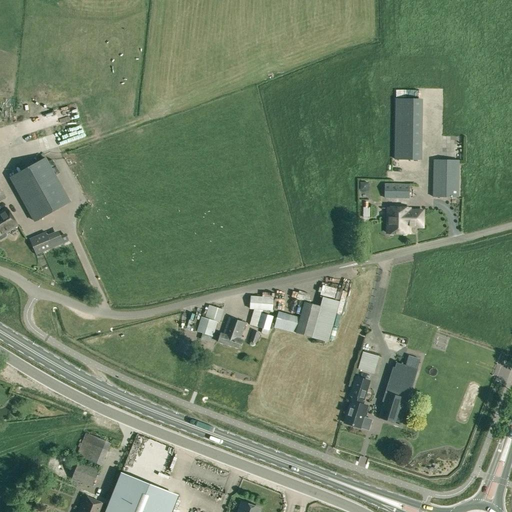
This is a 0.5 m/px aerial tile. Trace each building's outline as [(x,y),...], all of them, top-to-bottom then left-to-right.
[(420,99),(396,99),(395,159),(419,160),(420,99)] [(12,175),(38,220),(73,200),(48,155),(12,175)] [(433,197),(458,198),(459,160),(434,160),(433,197)] [(369,182),(360,182),(360,191),(364,191),(369,186),(369,182)] [(384,184),(384,198),(409,199),(409,184),(384,184)] [(0,240),(6,237),(7,235),(6,233),(18,226),(7,208),(0,211),(0,201),(6,198),(0,188),(0,240)] [(409,233),(409,227),(422,227),(423,211),(409,211),(410,208),(388,208),(387,233),(409,233)] [(53,248),(46,232),(28,239),(36,255),(53,248)] [(319,293),(333,295),(334,283),(320,282),(319,293)] [(250,296),(249,309),(272,311),(273,298),(250,296)] [(304,302),(300,318),(295,333),(312,338),(311,338),(328,343),(339,301),(322,297),(320,306),(304,302)] [(295,333),(300,318),(278,312),(274,327),(295,333)] [(268,330),(273,317),(261,313),(257,327),(262,329),(268,330)] [(212,337),(216,321),(205,318),(201,317),(196,332),(212,337)] [(217,342),(239,349),(242,340),(240,340),(246,322),(229,317),(223,334),(220,333),(217,342)] [(249,341),(256,343),(259,332),(253,330),(249,341)] [(363,340),(361,347),(370,350),(372,342),(363,340)] [(378,356),(363,352),(358,368),(373,373),(378,356)] [(403,397),(395,423),(399,425),(416,369),(396,362),(387,392),(403,397)] [(350,395),(352,396),(344,423),(360,428),(363,420),(364,420),(364,418),(366,414),(365,413),(367,406),(361,404),(362,399),(364,399),(369,381),(356,377),(350,395)] [(379,418),(395,423),(403,397),(387,392),(379,418)] [(77,456),(100,466),(109,443),(86,434),(77,456)] [(98,470),(78,462),(71,479),(92,487),(98,470)] [(105,511),(170,511),(177,495),(121,473),(105,511)] [(84,496),(77,511),(100,511),(104,504),(84,496)] [(259,511),(260,509),(242,502),(238,511),(259,511)]
